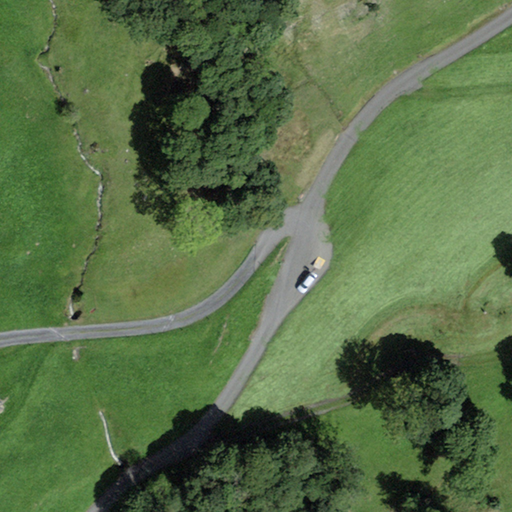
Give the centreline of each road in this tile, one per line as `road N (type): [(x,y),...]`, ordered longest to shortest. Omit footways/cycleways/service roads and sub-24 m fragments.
road 1 (unclassified): [(511,15),(400,84),(357,126),(321,186),(268,324),(231,392),(204,425),(98,511)]
road 2 (track): [(0,339),(156,325),(193,314),(226,292),(276,230),(309,215)]
road 3 (track): [(181,445),(334,403),(427,358),(473,356),(511,341)]
road 4 (track): [(511,248),(452,291),(396,302),(365,320),(349,343),(334,403)]
